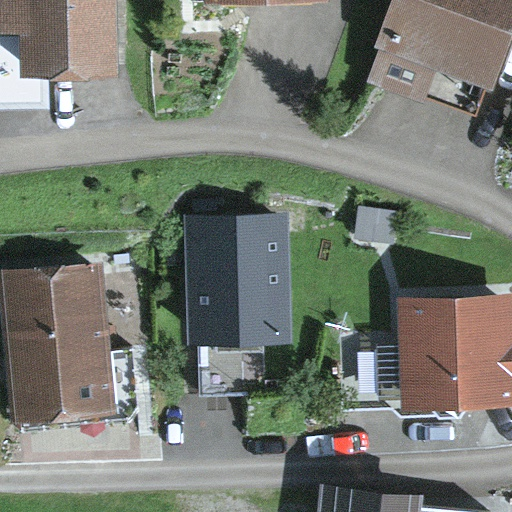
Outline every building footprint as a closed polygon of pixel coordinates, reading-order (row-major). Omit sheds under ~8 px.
[(114,0),(0,0),(0,33),(26,33),(26,80),(115,79),(114,0)] [(511,0),(396,0),(372,72),(485,109),(511,27),(511,0)] [(361,210),(357,241),(393,245),(396,214),(361,210)] [(282,221),(194,222),(195,339),(283,338),(282,221)] [(97,275),(11,283),(23,417),(109,410),(97,275)] [(332,415),(511,407),(511,296),(399,301),(401,336),(328,340),(332,415)] [(322,490),(319,511),(462,511),(425,509),(426,500),(322,490)]
